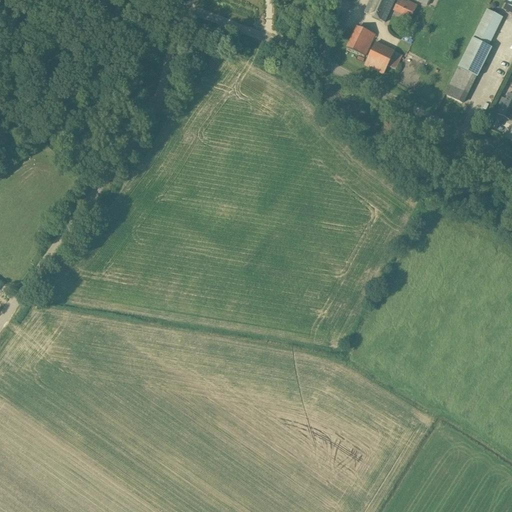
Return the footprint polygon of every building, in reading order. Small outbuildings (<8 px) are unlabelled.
[(369,0),(364,14),(384,23),(394,0),(369,0)] [(397,0),(392,11),(410,20),(417,6),(407,1),(406,2),(402,0),(397,0)] [(444,95),(462,104),(491,48),(488,47),(502,18),(486,10),(444,95)] [(345,49),(365,57),(375,36),(356,27),(345,49)] [(364,65),(383,75),(394,52),(374,43),(364,65)] [(507,117),(511,106),(511,91),(511,92),(508,90),(507,90),(496,111),(507,117)]
